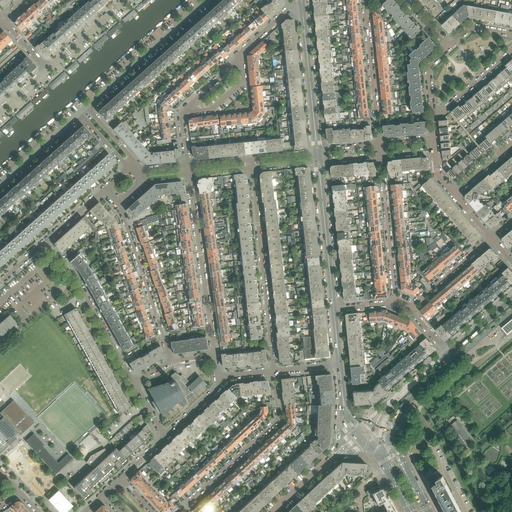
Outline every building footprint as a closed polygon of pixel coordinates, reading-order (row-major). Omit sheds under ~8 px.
[(10,2),(7,0),(0,0),(0,5),(3,9),(6,7),(8,4),(10,2)] [(90,18),(102,7),(96,0),(90,0),(82,8),(90,18)] [(143,0),(135,8),(140,13),(143,10),(143,9),(144,8),(145,9),(149,5),(148,4),(152,0),(143,0)] [(238,3),(235,0),(223,0),(219,4),(227,12),(238,3)] [(284,4),(283,0),(272,0),(271,3),(268,6),(275,13),(283,6),(284,4)] [(401,9),(396,3),(393,0),(388,0),(384,5),(386,7),(385,8),(390,14),(391,13),(394,16),(401,9)] [(440,6),(439,4),(435,0),(432,0),(425,6),(435,17),(443,9),(440,6)] [(48,11),(44,7),(39,1),(35,5),(42,12),(45,9),(48,12),(48,11)] [(327,8),(327,2),(326,2),(314,1),(314,5),(315,5),(315,9),(327,8)] [(42,12),(35,5),(34,4),(29,9),(34,14),(33,15),(36,18),(42,12)] [(216,22),(227,12),(219,4),(208,14),(216,22)] [(275,13),(268,6),(267,4),(266,6),(265,5),(260,9),(264,13),(269,18),(275,13)] [(359,19),(357,5),(348,6),(348,11),(345,11),(345,14),(348,13),(349,20),(359,19)] [(468,13),(466,12),(467,10),(466,10),(467,6),(464,5),(453,15),(461,24),(469,16),(469,15),(468,14),(468,13)] [(495,22),(497,11),(492,10),(492,8),(491,8),(492,6),(490,6),(488,5),(487,9),(483,9),(481,20),(495,22)] [(511,15),(511,14),(506,13),(507,11),(506,11),(506,9),(505,8),(505,6),(501,5),(500,12),(497,11),(495,22),(510,25),(511,15)] [(481,20),(483,9),(467,6),(466,10),(467,10),(466,12),(468,13),(468,14),(469,15),(469,16),(470,18),(481,20)] [(90,18),(82,8),(70,19),(79,28),(90,18)] [(329,23),(327,8),(315,9),(316,13),(315,13),(315,20),(316,20),(317,24),(329,23)] [(36,18),(33,15),(34,14),(29,9),(24,13),(31,22),(36,18)] [(137,13),(134,9),(121,20),(125,24),(133,17),(135,19),(139,15),(136,13),(137,13)] [(410,20),(406,15),(401,9),(394,16),(393,17),(395,19),(394,20),(396,22),(400,26),(400,25),(403,27),(410,20)] [(381,18),(382,18),(378,14),(376,12),(373,14),(375,31),(384,30),(384,27),(386,27),(385,22),(384,22),(384,20),(381,18)] [(31,22),(24,13),(18,18),(24,24),(23,24),(25,27),(31,22)] [(265,22),(259,16),(260,16),(258,15),(257,16),(255,13),(252,16),(254,18),(255,20),(261,26),(265,22)] [(269,18),(264,13),(260,16),(259,16),(265,22),(269,18)] [(205,32),(216,22),(208,14),(197,23),(205,32)] [(461,24),(453,15),(444,23),(440,19),(438,21),(442,25),(450,34),(461,24)] [(25,27),(23,24),(24,24),(18,18),(13,23),(21,31),(25,27)] [(79,28),(70,19),(59,29),(67,38),(79,28)] [(360,33),(359,19),(349,20),(350,34),(360,33)] [(261,26),(255,20),(251,24),(256,29),(261,26)] [(295,36),(293,20),(285,21),(281,25),(282,29),(282,31),(283,38),(295,36)] [(421,31),(416,26),(410,20),(403,27),(405,30),(404,31),(409,36),(410,36),(413,38),(416,35),(421,31)] [(123,25),(120,22),(107,33),(110,37),(113,34),(116,36),(123,29),(121,27),(123,25)] [(201,36),(205,32),(197,23),(186,33),(191,38),(194,42),(200,37),(201,36)] [(329,37),(329,30),(330,30),(329,23),(317,24),(317,28),(316,28),(317,35),(318,35),(318,38),(329,37)] [(256,29),(251,24),(247,27),(252,33),(256,29)] [(252,33),(247,27),(245,25),(242,28),(240,25),(239,27),(241,29),(243,31),(248,37),(252,33)] [(67,38),(59,29),(53,34),(50,37),(48,35),(46,37),(47,39),(56,48),(67,38)] [(386,44),(385,37),(388,36),(388,33),(385,34),(384,30),(375,31),(376,45),(386,44)] [(12,41),(4,31),(0,34),(0,38),(4,42),(5,41),(7,44),(9,43),(12,41)] [(248,37),(243,31),(239,35),(242,38),(244,40),(248,37)] [(194,42),(191,38),(186,33),(175,43),(183,52),(194,42)] [(362,47),(361,40),(360,33),(350,34),(351,39),(348,39),(344,40),(344,42),(346,42),(351,41),(352,48),(362,47)] [(109,38),(105,34),(92,46),(95,50),(96,49),(98,51),(103,47),(101,45),(109,38)] [(240,44),(235,38),(233,36),(231,34),(230,35),(232,38),(230,40),(229,40),(236,48),(240,44)] [(244,40),(242,38),(239,35),(235,38),(240,44),(244,40)] [(296,50),(295,36),(283,38),(284,52),(296,50)] [(331,51),(330,44),(329,37),(318,38),(318,42),(318,49),(319,49),(320,52),(331,51)] [(436,46),(429,38),(423,43),(421,45),(422,46),(419,49),(426,56),(434,49),(433,48),(436,46)] [(56,48),(47,39),(42,44),(41,43),(39,46),(38,45),(36,48),(45,58),(46,58),(52,53),(51,52),(56,48)] [(236,48),(229,40),(225,44),(227,46),(227,45),(232,51),(236,48)] [(267,47),(263,41),(256,47),(261,53),(267,47)] [(183,52),(175,43),(164,53),(172,62),(183,52)] [(390,55),(389,43),(386,44),(376,45),(378,59),(387,58),(387,55),(390,55)] [(227,45),(227,46),(223,49),(228,55),(232,51),(227,45)] [(261,53),(256,47),(249,53),(249,56),(257,55),(259,55),(261,53)] [(363,61),(362,47),(352,48),(353,62),(363,61)] [(80,64),(81,63),(82,65),(87,61),(85,59),(93,52),(90,48),(77,60),(80,64)] [(222,57),(219,53),(216,50),(216,49),(212,53),(218,61),(222,57)] [(228,55),(223,49),(219,53),(222,57),(224,59),(228,55)] [(426,56),(419,49),(416,52),(415,51),(411,55),(413,58),(411,60),(412,65),(409,66),(409,70),(419,69),(419,64),(418,64),(419,62),(426,56)] [(298,64),(296,50),(284,52),(285,57),(283,57),(282,55),(279,56),(279,59),(285,58),(286,66),(298,64)] [(332,65),(332,58),(331,51),(320,52),(320,56),(319,56),(320,63),(321,63),(321,66),(332,65)] [(172,62),(164,53),(153,63),(161,71),(172,62)] [(218,61),(212,53),(211,53),(208,55),(206,53),(205,54),(209,59),(214,65),(218,61)] [(258,70),(257,55),(249,56),(247,56),(248,71),(258,70)] [(35,67),(27,57),(21,62),(21,63),(15,69),(23,77),(26,75),(28,73),(28,74),(30,72),(31,72),(35,68),(35,67)] [(391,64),(390,57),(387,58),(378,59),(379,73),(389,71),(389,72),(391,71),(391,68),(389,68),(388,64),(391,64)] [(214,65),(209,59),(205,62),(210,68),(214,65)] [(80,69),(78,66),(79,65),(75,61),(65,70),(69,74),(70,74),(73,71),(75,73),(80,69)] [(210,68),(205,62),(202,65),(198,61),(197,61),(199,63),(199,64),(201,66),(206,72),(210,68)] [(364,75),(363,61),(353,62),(355,76),(364,75)] [(161,71),(153,63),(142,73),(150,81),(161,71)] [(299,78),(298,64),(286,66),(283,66),(284,72),(287,72),(287,79),(299,78)] [(333,72),(333,67),(337,67),(337,65),(332,65),(321,66),(321,69),(321,77),(322,77),(322,80),(334,78),(334,79),(336,78),(335,72),(333,72)] [(201,66),(197,70),(202,75),(206,72),(201,66)] [(511,73),(507,68),(505,69),(505,70),(503,71),(511,80),(511,79),(511,73)] [(23,77),(15,69),(4,79),(11,88),(23,77)] [(420,83),(419,72),(419,69),(409,70),(409,73),(408,73),(409,80),(410,80),(411,84),(420,83)] [(202,75),(197,70),(193,73),(198,79),(202,75)] [(259,77),(258,70),(248,71),(250,86),(254,85),(260,85),(259,79),(261,79),(261,78),(264,78),(264,75),(261,75),(261,77),(259,77)] [(390,86),(390,78),(389,72),(389,71),(379,73),(381,87),(390,86)] [(511,80),(503,71),(501,73),(501,72),(499,74),(507,83),(511,80)] [(68,77),(64,72),(48,86),(53,91),(68,77)] [(198,79),(193,73),(192,72),(187,75),(194,83),(198,79)] [(150,81),(142,73),(131,83),(139,91),(150,81)] [(507,83),(499,74),(497,76),(495,78),(503,87),(507,83)] [(194,83),(187,75),(183,79),(185,81),(190,86),(194,83)] [(366,89),(364,75),(355,76),(356,90),(366,89)] [(301,92),(299,78),(287,79),(288,84),(286,84),(286,86),(288,86),(288,90),(286,90),(287,93),(289,93),(301,92)] [(335,86),(334,79),(334,78),(322,80),(323,83),(322,83),(323,91),(324,90),(324,94),(335,93),(335,90),(337,89),(337,86),(335,86)] [(503,87),(495,78),(494,79),(493,79),(491,81),(499,90),(503,87)] [(0,98),(11,88),(4,79),(0,82),(0,98)] [(185,81),(181,84),(186,90),(190,86),(185,81)] [(499,90),(491,81),(489,83),(488,85),(495,93),(499,90)] [(139,91),(131,83),(120,92),(128,101),(139,91)] [(186,90),(181,84),(180,84),(179,83),(175,86),(181,94),(186,90)] [(422,97),(421,86),(420,83),(411,84),(411,87),(410,87),(411,95),(412,95),(412,98),(422,97)] [(495,93),(488,85),(486,86),(483,87),(491,97),(495,93)] [(181,94),(175,86),(171,90),(177,98),(181,94)] [(392,100),(390,86),(381,87),(382,101),(392,100)] [(491,97),(483,87),(481,89),(482,90),(480,91),(488,100),(491,97)] [(49,93),(45,89),(31,100),(35,105),(44,97),(45,99),(48,96),(47,94),(49,93)] [(367,103),(366,89),(356,90),(358,104),(367,103)] [(177,98),(171,90),(167,94),(173,101),(177,98)] [(488,100),(480,91),(478,93),(478,92),(476,94),(484,103),(488,100)] [(128,101),(120,92),(109,102),(117,111),(128,101)] [(302,105),(301,92),(289,93),(289,100),(290,107),(302,105)] [(340,105),(340,99),(338,99),(337,92),(335,93),(324,94),(324,97),(323,97),(324,104),(325,104),(325,108),(338,106),(338,105),(340,105)] [(169,105),(163,97),(160,94),(160,95),(158,93),(156,95),(157,97),(159,96),(161,98),(158,100),(156,104),(167,108),(168,106),(169,105)] [(173,101),(167,94),(163,97),(169,105),(173,101)] [(484,103),(476,94),(474,96),(472,98),(480,107),(484,103)] [(424,112),(422,101),(422,97),(412,98),(412,101),(411,102),(412,110),(413,110),(414,113),(418,112),(424,112)] [(480,107),(472,98),(470,99),(468,101),(476,110),(480,107)] [(393,109),(392,100),(382,101),(384,115),(390,114),(396,113),(395,109),(393,109)] [(476,110),(468,101),(466,103),(464,105),(472,113),(476,110)] [(34,105),(30,102),(15,116),(18,119),(19,118),(22,121),(34,110),(32,107),(34,105)] [(117,111),(109,102),(99,111),(99,114),(106,120),(111,116),(117,111)] [(369,117),(367,103),(358,104),(359,113),(356,114),(357,118),(369,117)] [(166,111),(167,108),(156,104),(155,108),(155,112),(153,112),(153,114),(167,112),(166,111)] [(304,119),(302,105),(290,107),(291,114),(292,121),(304,119)] [(472,113),(464,105),(463,106),(462,106),(460,107),(459,106),(466,115),(468,117),(472,113)] [(339,113),(338,106),(325,108),(326,111),(325,111),(326,118),(327,121),(329,121),(338,120),(337,113),(339,113)] [(466,115),(459,106),(457,108),(457,107),(455,109),(463,118),(466,115)] [(264,113),(264,107),(253,109),(253,111),(261,117),(265,120),(269,114),(267,113),(264,113)] [(463,118),(455,109),(453,111),(451,113),(459,122),(463,118)] [(251,112),(253,123),(257,123),(261,117),(253,111),(251,112)] [(511,120),(506,114),(503,118),(510,126),(511,124),(511,120)] [(218,124),(218,119),(217,115),(203,117),(204,126),(212,125),(218,124)] [(448,126),(448,120),(446,120),(446,116),(441,121),(439,121),(439,124),(440,125),(439,125),(439,126),(447,126),(448,126)] [(17,121),(14,117),(0,128),(6,136),(13,129),(11,126),(17,121)] [(204,126),(203,117),(188,119),(189,128),(197,127),(204,126)] [(510,126),(503,118),(499,121),(507,130),(509,128),(508,128),(510,126)] [(305,133),(304,126),(304,119),(292,121),(292,126),(288,126),(288,128),(291,128),(292,128),(293,135),(305,133)] [(340,143),(338,130),(333,130),(333,129),(332,129),(332,128),(330,128),(329,121),(327,121),(326,121),(328,139),(328,140),(328,143),(329,143),(336,143),(336,144),(340,143)] [(507,130),(499,121),(495,124),(503,133),(504,132),(505,132),(507,130)] [(131,133),(126,128),(122,122),(118,125),(114,129),(123,140),(131,133)] [(427,131),(426,122),(419,122),(415,123),(415,124),(412,125),(413,135),(424,134),(424,133),(427,131)] [(351,142),(350,131),(350,129),(347,129),(347,127),(346,127),(346,124),(344,124),(344,128),(341,128),(342,130),(338,130),(340,143),(343,143),(343,142),(347,141),(348,141),(348,142),(351,142)] [(413,135),(412,125),(409,125),(408,124),(401,124),(401,126),(398,126),(399,136),(413,135)] [(503,133),(495,124),(491,128),(499,137),(501,135),(503,133)] [(399,136),(398,126),(394,126),(394,125),(391,125),(383,126),(384,136),(388,137),(399,136)] [(91,134),(85,127),(82,126),(78,130),(85,139),(86,138),(88,140),(92,136),(90,134),(91,134)] [(449,133),(448,127),(447,128),(447,126),(439,126),(440,131),(440,133),(440,134),(448,133),(449,133)] [(366,140),(365,129),(356,130),(355,127),(353,127),(353,130),(350,131),(351,142),(355,142),(355,141),(362,140),(362,141),(366,140)] [(499,137),(491,128),(487,131),(495,140),(497,138),(497,139),(499,137)] [(85,139),(78,130),(67,140),(74,149),(85,139)] [(495,140),(487,131),(483,134),(485,136),(492,145),(493,145),(491,143),(493,142),(493,141),(495,140)] [(132,150),(141,143),(131,133),(123,140),(132,150)] [(306,144),(305,133),(293,135),(294,141),(283,142),(283,139),(281,139),(282,150),(302,148),(305,148),(306,146),(306,144)] [(450,140),(449,135),(448,135),(448,133),(440,134),(440,139),(441,139),(441,140),(441,141),(449,141),(450,140)] [(492,145),(485,136),(481,139),(489,149),(491,147),(491,146),(492,145)] [(282,150),(281,139),(264,140),(266,152),(282,150)] [(489,149),(481,139),(477,143),(485,152),(486,151),(485,151),(487,150),(489,149)] [(74,149),(67,140),(56,150),(63,159),(74,149)] [(266,152),(264,140),(250,142),(251,153),(266,152)] [(451,148),(450,142),(449,143),(449,141),(441,141),(441,146),(442,146),(442,148),(441,148),(441,149),(449,148),(451,148)] [(251,153),(250,142),(236,143),(237,155),(251,153)] [(143,160),(150,154),(141,143),(132,150),(142,161),(143,160)] [(237,155),(236,143),(221,145),(223,156),(237,155)] [(483,153),(475,144),(471,148),(479,157),(481,155),(482,154),(483,154),(483,153)] [(223,156),(221,145),(214,146),(207,146),(208,158),(223,156)] [(208,158),(207,146),(196,148),(196,147),(192,147),(193,154),(194,157),(196,159),(198,159),(199,159),(208,158)] [(175,159),(174,148),(171,148),(171,151),(160,152),(161,163),(175,161),(175,159)] [(451,155),(451,150),(449,150),(449,148),(441,149),(442,154),(443,154),(443,155),(442,155),(443,161),(447,160),(446,156),(448,156),(448,160),(452,157),(451,155)] [(479,157),(471,148),(467,151),(470,154),(475,160),(476,160),(476,159),(477,158),(477,159),(479,157)] [(63,159),(56,150),(45,160),(52,168),(57,164),(59,166),(65,161),(63,159)] [(161,163),(160,152),(153,153),(153,155),(151,156),(151,154),(150,154),(143,160),(147,164),(150,164),(161,163)] [(116,163),(109,154),(103,159),(98,164),(105,173),(108,171),(108,170),(112,167),(116,163)] [(475,160),(470,154),(469,155),(468,155),(464,158),(464,159),(470,165),(470,164),(471,163),(472,164),(475,160)] [(430,170),(429,161),(428,161),(428,159),(426,158),(423,158),(415,159),(416,170),(422,169),(423,171),(430,170)] [(416,170),(415,159),(401,160),(402,171),(409,170),(409,173),(410,174),(412,174),(411,170),(416,170)] [(470,165),(464,159),(463,160),(462,160),(458,163),(459,164),(464,170),(465,169),(464,169),(466,168),(470,165)] [(52,168),(45,160),(34,170),(41,178),(52,168)] [(402,171),(401,160),(393,161),(393,162),(390,162),(389,163),(389,165),(388,165),(389,174),(396,173),(396,172),(402,171)] [(511,172),(511,163),(509,160),(508,160),(507,161),(507,162),(498,169),(506,178),(511,172)] [(370,174),(369,163),(369,162),(365,163),(365,164),(357,164),(354,164),(355,175),(362,174),(363,176),(361,177),(361,180),(366,180),(365,177),(370,176),(369,174),(370,174)] [(377,183),(375,166),(374,167),(374,163),(369,163),(370,174),(370,176),(370,181),(369,181),(369,183),(370,183),(371,183),(371,185),(376,185),(376,183),(377,183)] [(105,173),(98,164),(87,174),(94,183),(97,180),(98,179),(103,175),(105,173)] [(355,175),(354,164),(350,164),(350,165),(343,166),(343,165),(340,166),(341,175),(341,176),(341,179),(344,179),(343,177),(355,176),(355,175)] [(464,170),(459,164),(457,165),(457,164),(452,168),(453,169),(458,175),(459,174),(460,173),(464,170)] [(341,175),(340,166),(333,166),(331,168),(332,177),(335,177),(337,177),(337,176),(341,175)] [(458,175),(453,169),(452,170),(451,169),(448,172),(445,168),(444,169),(447,173),(453,180),(453,179),(454,178),(455,178),(458,175)] [(495,188),(505,178),(506,178),(498,169),(498,170),(497,170),(496,171),(496,172),(490,177),(489,175),(486,178),(495,188)] [(41,178),(34,170),(23,180),(30,188),(41,178)] [(271,186),(270,175),(271,175),(271,172),(264,172),(263,173),(262,173),(261,174),(260,175),(260,177),(260,178),(261,187),(271,186)] [(94,183),(87,174),(76,184),(83,192),(86,190),(90,186),(92,184),(92,185),(94,183)] [(311,188),(309,174),(297,175),(299,189),(311,188)] [(246,180),(246,178),(246,177),(245,176),(244,175),(242,175),(241,175),(234,175),(235,179),(236,179),(236,183),(247,181),(246,180)] [(211,192),(210,189),(212,189),(211,185),(213,185),(212,178),(201,179),(199,180),(198,181),(198,184),(198,187),(199,193),(199,194),(211,192)] [(440,189),(436,184),(431,178),(423,186),(427,190),(424,192),(422,194),(423,195),(426,193),(428,191),(432,196),(440,189)] [(495,188),(486,178),(472,190),(474,193),(480,195),(481,193),(483,192),(483,193),(487,190),(487,191),(489,189),(490,190),(494,187),(494,188),(495,188)] [(30,188),(23,180),(12,189),(19,198),(30,188)] [(247,189),(247,181),(236,183),(237,190),(247,189)] [(185,193),(184,186),(182,186),(182,182),(167,183),(169,194),(176,193),(176,195),(180,194),(185,193)] [(169,194),(167,183),(155,185),(149,190),(157,198),(159,200),(161,198),(161,195),(169,194)] [(83,192),(76,184),(65,194),(72,202),(75,200),(81,194),(83,192)] [(356,189),(356,185),(356,184),(346,185),(336,186),(333,186),(333,191),(334,191),(334,195),(334,198),(346,197),(345,191),(345,190),(356,189)] [(404,190),(404,184),(401,184),(391,185),(393,199),(403,198),(402,193),(407,193),(406,189),(404,190)] [(274,191),(274,190),(271,190),(271,186),(261,187),(262,202),(264,202),(277,201),(276,193),(277,193),(277,191),(274,191)] [(377,196),(376,189),(376,186),(365,187),(365,194),(364,194),(364,196),(366,196),(366,200),(377,199),(377,196)] [(312,202),(311,188),(299,189),(300,199),(297,200),(298,203),(300,203),(312,202)] [(19,198),(12,189),(1,199),(8,208),(19,198)] [(248,196),(247,189),(237,190),(238,197),(248,196)] [(450,200),(445,194),(440,189),(432,196),(441,207),(450,200)] [(157,198),(149,190),(138,200),(145,208),(157,198)] [(479,200),(480,195),(474,193),(472,190),(468,193),(466,195),(466,198),(468,201),(469,203),(473,200),(479,200)] [(211,199),(211,195),(215,195),(215,191),(211,192),(199,194),(199,195),(200,201),(210,199),(211,199)] [(72,202),(65,194),(54,204),(61,212),(64,210),(66,208),(70,204),(72,202)] [(249,203),(248,196),(238,197),(238,204),(247,203),(249,203)] [(347,211),(346,197),(334,198),(334,202),(335,202),(336,209),(335,209),(336,212),(347,211)] [(511,198),(511,197),(503,203),(506,207),(510,211),(511,210),(511,209),(511,198)] [(403,203),(403,198),(393,199),(394,213),(408,212),(407,205),(408,205),(408,203),(403,203)] [(211,213),(211,207),(210,199),(200,201),(202,215),(211,213)] [(378,209),(377,202),(378,202),(377,199),(366,200),(368,213),(379,212),(378,209)] [(145,208),(138,200),(126,211),(129,214),(133,219),(136,216),(136,217),(140,214),(140,215),(143,211),(142,210),(145,208)] [(277,200),(277,201),(264,202),(265,216),(276,215),(275,209),(277,209),(277,210),(280,210),(280,208),(278,208),(277,200)] [(458,210),(454,205),(450,200),(441,207),(450,217),(458,210)] [(490,210),(493,208),(488,203),(487,203),(485,205),(484,206),(482,203),(481,203),(480,202),(479,200),(473,200),(469,203),(482,217),(490,210)] [(314,216),(312,202),(300,203),(302,217),(314,216)] [(99,220),(108,212),(106,210),(105,210),(99,203),(90,211),(94,216),(95,215),(99,220)] [(249,217),(247,203),(238,204),(236,204),(238,218),(249,217)] [(61,212),(54,204),(43,213),(50,222),(53,220),(54,218),(59,214),(61,212)] [(188,216),(187,204),(180,204),(177,205),(177,209),(173,209),(173,211),(174,211),(175,218),(188,216)] [(467,220),(463,215),(458,210),(450,217),(459,227),(467,220)] [(500,221),(495,216),(490,210),(482,217),(488,224),(490,226),(493,227),(495,225),(500,221)] [(349,215),(349,211),(347,211),(336,212),(336,216),(337,216),(337,222),(337,223),(337,226),(349,225),(348,218),(353,217),(353,215),(349,215)] [(117,225),(116,222),(112,217),(110,215),(108,212),(99,220),(105,227),(106,226),(107,228),(117,225)] [(379,222),(379,216),(379,212),(368,213),(369,227),(380,225),(380,222),(379,222)] [(415,220),(414,218),(409,219),(408,212),(394,213),(395,227),(410,226),(409,221),(415,220)] [(50,222),(43,213),(32,223),(39,232),(42,230),(42,229),(44,228),(48,224),(50,222)] [(213,224),(211,213),(202,215),(204,228),(213,227),(224,226),(224,223),(213,224)] [(277,230),(276,215),(265,216),(267,231),(277,230)] [(190,228),(188,216),(175,218),(176,225),(179,225),(180,229),(189,228),(190,228)] [(315,229),(314,216),(302,217),(303,231),(315,229)] [(98,232),(89,221),(85,217),(83,219),(90,227),(95,233),(96,232),(98,232)] [(250,231),(249,217),(238,218),(240,232),(250,231)] [(430,223),(428,220),(427,218),(426,217),(425,217),(426,222),(412,223),(412,225),(427,224),(430,223)] [(90,227),(83,219),(83,218),(80,221),(74,227),(73,226),(71,229),(79,238),(90,227)] [(476,231),(472,225),(467,220),(459,227),(468,238),(476,231)] [(39,232),(32,223),(21,233),(28,242),(31,239),(35,236),(37,234),(39,232)] [(119,231),(117,225),(107,228),(108,231),(109,231),(110,230),(111,233),(119,231)] [(147,231),(146,225),(145,226),(143,226),(142,226),(136,228),(138,234),(147,231)] [(350,239),(349,225),(337,226),(337,230),(338,230),(338,233),(339,236),(338,236),(338,240),(350,239)] [(381,235),(380,229),(380,225),(369,227),(370,240),(381,239),(381,235)] [(408,230),(410,230),(410,226),(395,227),(397,241),(411,240),(410,233),(414,233),(414,231),(408,231),(408,230)] [(215,241),(214,235),(214,228),(213,227),(204,228),(206,244),(215,242),(231,240),(230,233),(228,233),(228,234),(225,235),(225,239),(217,240),(217,241),(215,241)] [(191,240),(189,228),(180,229),(179,230),(181,241),(191,240)] [(79,238),(71,229),(68,231),(62,237),(59,239),(67,248),(79,238)] [(317,243),(316,236),(315,229),(303,231),(304,238),(297,238),(297,240),(304,239),(305,244),(317,243)] [(279,244),(277,230),(267,231),(268,245),(279,244)] [(149,236),(147,231),(138,234),(139,239),(147,237),(149,236)] [(252,246),(250,231),(240,232),(241,247),(252,246)] [(480,238),(480,236),(478,233),(476,231),(468,238),(470,240),(469,241),(472,245),(478,240),(477,240),(480,238)] [(28,242),(21,233),(10,243),(17,251),(20,249),(22,247),(26,243),(26,244),(28,242)] [(511,244),(511,242),(511,239),(507,234),(502,239),(502,241),(509,249),(511,245),(511,244)] [(63,251),(67,248),(59,239),(57,241),(57,242),(54,244),(56,246),(55,247),(66,259),(67,259),(68,258),(67,257),(68,256),(63,251)] [(352,253),(350,239),(338,240),(339,244),(340,244),(340,250),(339,250),(340,254),(352,253)] [(382,249),(381,242),(382,242),(381,239),(370,240),(372,253),(383,252),(382,248),(382,249)] [(192,252),(191,244),(191,240),(181,241),(182,254),(192,252)] [(409,254),(408,243),(410,243),(411,242),(411,240),(397,241),(398,255),(409,254)] [(124,246),(122,241),(115,243),(110,245),(110,247),(113,246),(114,250),(124,246)] [(221,256),(220,249),(224,248),(223,245),(221,245),(221,244),(216,245),(215,242),(206,244),(208,258),(221,256)] [(17,251),(10,243),(0,251),(0,253),(6,261),(9,259),(13,255),(15,253),(15,254),(17,251)] [(318,257),(317,243),(305,244),(306,258),(318,257)] [(280,258),(279,244),(268,245),(270,259),(280,258)] [(459,255),(462,252),(461,251),(459,249),(458,248),(457,246),(455,245),(455,244),(444,253),(451,262),(454,259),(453,259),(456,257),(459,254),(459,255)] [(125,252),(124,246),(114,250),(111,250),(112,252),(114,251),(116,255),(125,252)] [(153,253),(152,250),(154,249),(154,248),(157,247),(156,246),(154,246),(144,250),(146,255),(153,253)] [(253,260),(252,246),(241,247),(243,261),(253,260)] [(78,255),(79,254),(85,249),(83,247),(73,256),(68,259),(70,261),(78,255)] [(499,257),(492,249),(490,249),(484,254),(491,262),(493,260),(493,261),(495,260),(499,257)] [(127,257),(125,252),(116,255),(112,256),(112,258),(116,257),(117,260),(127,257)] [(193,258),(192,252),(182,254),(184,266),(194,265),(193,258)] [(383,262),(383,255),(383,252),(372,253),(373,266),(384,265),(384,262),(383,262)] [(353,267),(352,253),(340,254),(340,258),(341,258),(342,264),(341,264),(341,268),(353,267)] [(451,262),(444,253),(433,263),(440,271),(443,269),(443,268),(445,266),(448,264),(451,262)] [(410,268),(409,254),(398,255),(400,269),(410,268)] [(491,262),(484,254),(472,264),(479,272),(484,268),(483,268),(483,267),(484,265),(485,266),(486,266),(491,262)] [(87,268),(85,265),(86,264),(83,261),(84,260),(83,259),(82,259),(78,255),(70,261),(78,271),(80,273),(87,268)] [(219,270),(218,263),(218,259),(222,259),(221,256),(208,258),(209,264),(209,266),(210,272),(219,270)] [(127,257),(117,260),(115,261),(115,263),(118,262),(119,266),(129,262),(127,257)] [(320,271),(318,257),(306,258),(308,272),(320,271)] [(282,272),(281,265),(283,265),(286,264),(286,263),(283,263),(283,262),(281,262),(280,258),(270,259),(271,273),(282,272)] [(255,274),(253,260),(243,261),(244,275),(255,274)] [(131,268),(129,262),(119,266),(117,266),(117,268),(120,267),(121,271),(131,268)] [(161,268),(160,263),(149,266),(151,271),(161,268)] [(440,271),(433,263),(422,272),(423,272),(423,273),(424,274),(425,275),(426,276),(426,277),(427,278),(428,278),(429,279),(429,280),(432,278),(437,273),(438,273),(440,271)] [(479,272),(472,264),(461,273),(468,281),(478,272),(479,272)] [(196,277),(195,268),(194,265),(184,266),(186,278),(196,277)] [(385,275),(384,268),(385,268),(384,265),(373,266),(375,279),(386,278),(385,275)] [(355,281),(353,267),(341,268),(342,271),(343,278),(342,278),(343,282),(355,281)] [(94,274),(93,273),(92,273),(90,270),(89,271),(87,268),(80,273),(81,276),(82,276),(86,283),(87,286),(96,281),(93,275),(94,274)] [(160,274),(159,271),(161,271),(160,269),(161,268),(151,271),(150,272),(152,277),(160,274)] [(411,282),(410,268),(400,269),(401,283),(411,282)] [(511,283),(511,272),(509,268),(503,273),(503,274),(498,279),(505,288),(506,287),(507,288),(508,287),(508,285),(511,283),(511,284),(511,283)] [(221,284),(220,277),(219,270),(210,272),(210,275),(212,286),(221,284)] [(321,285),(320,271),(308,272),(309,287),(321,285)] [(283,286),(282,272),(271,273),(273,287),(283,286)] [(457,290),(468,281),(461,273),(451,282),(457,290)] [(162,280),(161,277),(162,276),(162,274),(160,274),(152,277),(154,282),(161,280),(162,280)] [(256,288),(255,274),(244,275),(246,289),(256,288)] [(198,289),(196,277),(186,278),(182,279),(183,284),(184,284),(185,291),(188,291),(198,289)] [(137,283),(135,278),(127,280),(129,286),(137,283)] [(386,288),(385,282),(386,282),(386,278),(375,279),(376,293),(386,292),(387,292),(387,288),(386,288)] [(505,288),(498,279),(485,289),(493,298),(494,298),(496,297),(496,296),(498,294),(503,290),(504,290),(505,289),(505,288)] [(163,285),(161,280),(154,282),(156,288),(157,288),(163,285)] [(101,287),(100,286),(99,286),(96,281),(87,286),(89,288),(92,293),(93,296),(94,299),(103,294),(100,288),(101,287)] [(356,295),(355,281),(343,282),(343,285),(344,285),(345,292),(344,292),(344,296),(345,296),(356,295)] [(415,286),(414,285),(411,282),(401,283),(402,290),(408,292),(410,288),(411,288),(415,286)] [(457,290),(451,282),(440,291),(446,299),(457,290)] [(137,283),(129,286),(127,287),(128,289),(127,289),(128,292),(138,289),(139,289),(137,283)] [(165,290),(164,286),(166,285),(166,284),(163,285),(157,288),(158,293),(165,290)] [(226,292),(234,291),(234,289),(234,288),(227,289),(225,290),(224,287),(222,287),(221,284),(212,286),(214,299),(223,298),(227,298),(226,292)] [(414,295),(420,290),(418,288),(419,287),(416,284),(414,285),(415,286),(411,288),(410,288),(408,292),(414,295)] [(322,299),(322,292),(321,285),(309,287),(311,300),(322,299)] [(287,291),(286,288),(283,289),(283,286),(273,287),(273,294),(284,293),(289,292),(289,291),(287,291)] [(258,302),(256,288),(246,289),(247,303),(258,302)] [(167,296),(166,292),(168,292),(168,291),(170,290),(169,289),(165,290),(158,293),(160,298),(167,296)] [(199,301),(198,293),(198,289),(188,291),(188,295),(184,296),(185,301),(187,300),(188,303),(190,303),(199,301)] [(493,298),(485,289),(473,300),(481,309),(482,309),(484,308),(483,307),(490,301),(491,301),(493,300),(493,298)] [(446,299),(440,291),(429,300),(436,308),(446,299)] [(286,307),(284,293),(273,294),(274,297),(275,302),(275,305),(274,305),(275,308),(286,307)] [(368,299),(367,293),(364,293),(364,296),(359,297),(359,296),(357,296),(357,295),(356,295),(345,296),(345,300),(346,301),(349,301),(368,299)] [(108,300),(107,299),(107,298),(106,299),(103,294),(94,299),(96,301),(98,304),(100,309),(102,312),(111,307),(107,301),(108,300)] [(141,299),(139,294),(131,297),(133,302),(141,299)] [(224,305),(223,298),(214,299),(216,315),(225,313),(225,312),(225,308),(232,307),(232,304),(224,305)] [(143,305),(141,299),(133,302),(135,307),(143,305)] [(324,313),(322,299),(311,300),(312,314),(324,313)] [(436,308),(429,300),(427,303),(428,304),(421,310),(421,312),(426,319),(437,309),(436,308)] [(481,309),(473,300),(460,310),(468,319),(469,319),(470,320),(471,318),(471,317),(478,311),(479,311),(481,310),(480,309),(481,309)] [(202,313),(200,301),(199,301),(190,303),(191,306),(187,307),(187,308),(188,310),(189,310),(189,311),(191,310),(192,315),(202,313)] [(258,310),(258,306),(258,302),(247,303),(246,304),(247,311),(258,310)] [(145,310),(143,305),(135,307),(137,313),(145,310)] [(115,314),(114,312),(111,307),(102,312),(103,315),(103,314),(108,322),(107,322),(109,325),(118,320),(115,314)] [(288,321),(287,314),(289,314),(289,312),(287,312),(286,307),(275,308),(275,312),(276,312),(276,319),(276,322),(288,321)] [(84,322),(76,308),(64,315),(68,322),(72,329),(84,322)] [(146,315),(145,310),(137,313),(135,313),(137,318),(146,315)] [(260,320),(259,313),(258,313),(258,310),(247,311),(249,325),(260,324),(259,320),(260,320)] [(394,326),(398,317),(387,312),(387,310),(383,311),(384,321),(384,322),(388,323),(387,324),(394,326)] [(468,319),(460,310),(448,321),(456,330),(457,330),(459,329),(459,328),(466,322),(467,322),(468,321),(468,320),(468,319)] [(384,321),(383,311),(369,312),(370,320),(370,322),(371,325),(374,325),(374,322),(384,321)] [(174,318),(172,312),(165,314),(164,315),(166,320),(174,318)] [(204,326),(202,313),(192,315),(190,315),(191,320),(189,320),(189,323),(193,322),(194,327),(195,327),(196,327),(198,327),(204,326)] [(227,327),(226,320),(226,317),(229,316),(229,313),(225,313),(216,315),(218,329),(227,327)] [(325,327),(324,317),(324,313),(312,314),(313,328),(325,327)] [(361,328),(360,321),(359,316),(360,316),(360,313),(347,314),(346,315),(348,330),(361,328)] [(11,328),(13,326),(14,326),(14,325),(16,323),(16,324),(17,324),(16,323),(17,323),(17,322),(10,315),(2,321),(0,318),(0,332),(3,335),(4,335),(6,332),(6,333),(6,332),(8,330),(9,331),(9,330),(11,328),(12,328),(11,328)] [(148,320),(146,315),(137,318),(134,319),(135,321),(137,320),(139,324),(148,320)] [(179,322),(179,321),(177,321),(176,317),(174,318),(166,320),(168,325),(178,323),(179,322)] [(405,329),(412,322),(410,319),(409,321),(398,317),(394,326),(400,329),(401,328),(404,329),(405,329)] [(511,318),(501,328),(507,335),(511,330),(511,318)] [(122,326),(122,325),(121,325),(118,320),(109,325),(110,328),(111,327),(115,335),(116,338),(125,333),(122,327),(122,326)] [(149,320),(148,320),(139,324),(137,324),(137,326),(142,324),(143,328),(151,325),(149,320)] [(289,335),(288,321),(276,322),(277,326),(278,333),(276,333),(277,337),(287,336),(289,335)] [(456,330),(448,321),(443,326),(442,325),(436,330),(445,341),(451,335),(453,332),(455,333),(456,331),(456,330)] [(91,337),(84,322),(72,329),(80,343),(91,337)] [(420,334),(422,333),(412,322),(405,329),(410,334),(406,338),(409,341),(408,343),(409,344),(410,343),(411,342),(412,341),(413,340),(415,339),(416,338),(418,337),(419,335),(420,334)] [(179,328),(178,323),(168,325),(170,331),(176,329),(177,329),(178,328),(179,328)] [(261,334),(261,327),(260,327),(260,324),(249,325),(250,340),(256,339),(262,338),(261,338),(261,337),(261,334)] [(152,331),(151,325),(143,328),(145,333),(152,331)] [(230,342),(228,334),(227,327),(218,329),(219,335),(219,337),(220,343),(228,342),(230,342)] [(327,341),(325,327),(313,328),(313,329),(314,336),(314,343),(327,341)] [(362,344),(361,336),(361,328),(348,330),(349,345),(362,344)] [(154,336),(152,331),(145,333),(146,339),(147,339),(148,338),(154,336)] [(130,339),(129,339),(129,338),(128,338),(125,333),(116,338),(118,341),(118,340),(119,343),(121,345),(124,351),(129,348),(131,347),(132,346),(129,340),(130,339)] [(288,344),(287,336),(277,337),(277,342),(277,345),(288,344)] [(315,350),(314,343),(314,336),(302,337),(305,359),(315,358),(314,350),(315,350)] [(99,351),(91,337),(80,343),(87,357),(99,351)] [(207,348),(206,337),(197,339),(197,338),(196,338),(196,339),(188,340),(190,351),(207,349),(207,348)] [(435,349),(426,338),(421,343),(422,343),(415,349),(423,358),(424,358),(425,358),(426,357),(426,356),(429,354),(435,349)] [(190,351),(188,340),(180,341),(180,340),(179,341),(171,342),(172,349),(173,348),(173,353),(174,353),(190,351)] [(328,355),(327,341),(314,343),(315,350),(314,350),(315,358),(323,357),(327,356),(328,355)] [(228,345),(228,342),(220,343),(221,351),(223,350),(223,346),(228,345)] [(289,357),(288,344),(277,345),(277,349),(278,349),(279,361),(280,361),(291,360),(290,357),(289,357)] [(366,358),(366,353),(368,353),(368,350),(363,351),(362,344),(349,345),(351,360),(364,358),(366,358)] [(165,356),(162,352),(163,352),(160,346),(152,351),(151,349),(151,350),(151,351),(148,352),(149,353),(145,355),(144,354),(144,355),(149,365),(164,357),(165,356)] [(423,359),(423,358),(415,349),(403,359),(411,369),(411,368),(412,369),(414,368),(414,366),(421,360),(422,361),(423,359)] [(266,361),(264,350),(261,350),(261,351),(250,353),(252,364),(255,364),(255,363),(265,362),(266,362),(265,361),(266,361)] [(107,365),(99,351),(87,357),(92,365),(90,366),(91,368),(93,367),(95,372),(107,365)] [(252,364),(250,353),(236,354),(237,366),(241,366),(241,365),(248,364),(248,365),(252,364)] [(237,366),(236,354),(225,355),(225,354),(221,355),(223,366),(223,367),(234,366),(237,366)] [(149,365),(144,355),(143,355),(144,356),(140,358),(139,357),(136,359),(136,358),(135,358),(136,360),(129,363),(135,373),(149,365)] [(365,373),(365,366),(364,358),(351,360),(353,375),(364,374),(364,373),(365,373)] [(411,370),(411,369),(403,359),(391,370),(399,379),(400,379),(402,378),(401,377),(405,374),(408,371),(409,372),(411,370)] [(115,379),(107,365),(95,372),(98,377),(96,378),(98,382),(100,381),(103,386),(115,379)] [(389,387),(396,382),(397,382),(399,381),(398,379),(399,379),(391,370),(379,380),(380,382),(385,388),(387,391),(389,389),(389,387)] [(194,395),(201,389),(202,388),(203,387),(206,384),(205,384),(204,382),(201,379),(199,377),(197,378),(195,380),(191,384),(189,382),(187,380),(186,380),(182,377),(175,373),(171,376),(173,381),(172,381),(171,382),(171,381),(170,382),(170,384),(167,385),(154,388),(151,389),(149,390),(150,393),(155,401),(152,402),(152,403),(153,405),(155,405),(157,408),(156,409),(156,410),(157,412),(160,410),(161,412),(162,415),(163,415),(165,413),(173,405),(176,403),(178,404),(183,408),(188,403),(187,401),(189,399),(190,398),(192,396),(194,394),(194,395)] [(365,382),(364,374),(353,375),(353,384),(354,384),(358,383),(359,383),(360,383),(362,383),(363,383),(364,382),(365,382)] [(332,390),(330,376),(329,375),(325,375),(315,376),(315,379),(317,379),(317,384),(319,384),(319,388),(319,391),(332,390)] [(294,395),(293,387),(293,378),(282,379),(282,380),(281,380),(282,380),(281,380),(283,393),(282,393),(282,396),(294,395)] [(123,394),(115,379),(103,386),(106,391),(104,392),(105,394),(107,393),(111,400),(123,394)] [(269,394),(268,383),(266,381),(260,382),(261,395),(269,394)] [(254,395),(253,382),(250,383),(250,384),(242,384),(239,384),(240,396),(242,396),(252,395),(254,395)] [(261,395),(260,382),(253,382),(254,395),(257,394),(257,395),(261,395)] [(377,402),(388,392),(387,391),(385,388),(380,382),(377,385),(378,386),(375,388),(375,389),(373,391),(369,391),(371,403),(371,402),(372,402),(372,403),(375,403),(375,402),(377,402)] [(240,396),(239,384),(235,384),(235,385),(233,385),(226,391),(223,393),(231,402),(233,400),(234,401),(237,397),(238,396),(240,396)] [(333,405),(332,390),(319,391),(321,406),(331,405),(333,405)] [(371,403),(369,391),(354,393),(356,405),(371,403)] [(231,402),(223,393),(220,396),(221,396),(216,401),(215,400),(213,403),(221,412),(223,409),(223,410),(230,404),(230,403),(231,402)] [(131,408),(128,403),(123,394),(111,400),(119,414),(131,408)] [(295,403),(294,395),(282,396),(283,399),(284,404),(285,404),(295,403)] [(0,453),(8,446),(9,445),(10,445),(16,439),(14,436),(16,434),(17,433),(20,436),(34,422),(13,400),(0,412),(0,453)] [(221,412),(213,403),(210,405),(211,406),(208,408),(216,417),(219,414),(219,413),(221,412)] [(330,421),(330,407),(331,405),(321,406),(318,406),(317,421),(330,421)] [(267,412),(267,406),(263,407),(259,407),(260,409),(259,411),(267,415),(268,412),(267,412)] [(216,417),(208,408),(207,408),(205,410),(205,411),(200,416),(199,415),(196,418),(205,427),(216,417)] [(266,418),(267,415),(259,411),(258,414),(256,413),(255,414),(261,421),(265,418),(266,418)] [(261,421),(255,414),(251,418),(255,422),(256,422),(258,424),(259,423),(259,424),(261,422),(261,421)] [(205,427),(196,418),(194,420),(195,421),(189,426),(188,425),(186,428),(195,437),(205,427)] [(258,424),(256,422),(255,422),(251,418),(248,421),(251,425),(252,425),(254,427),(256,426),(256,427),(258,425),(258,424)] [(457,420),(450,425),(456,432),(458,435),(455,437),(464,449),(468,445),(474,441),(470,437),(457,420)] [(254,427),(252,425),(251,425),(248,421),(244,424),(248,428),(249,428),(251,431),(252,430),(254,428),(254,427)] [(329,436),(330,421),(317,421),(317,436),(318,436),(329,436)] [(294,427),(295,425),(287,422),(286,423),(284,425),(286,427),(287,427),(290,430),(294,427)] [(251,431),(249,428),(248,428),(244,424),(241,427),(245,431),(246,431),(248,434),(249,433),(251,431)] [(290,430),(287,427),(286,427),(284,425),(283,426),(280,428),(280,429),(282,430),(284,430),(288,435),(292,432),(290,430)] [(248,434),(246,431),(245,431),(241,427),(238,430),(241,434),(242,434),(244,437),(245,436),(246,436),(248,434),(247,434),(248,434)] [(148,434),(143,428),(139,432),(146,440),(150,436),(148,434)] [(195,437),(186,428),(183,430),(184,431),(178,436),(178,435),(175,438),(184,447),(195,437)] [(241,434),(238,430),(236,429),(233,432),(234,434),(238,438),(239,438),(241,440),(242,439),(244,438),(244,437),(242,434),(241,434)] [(288,435),(284,430),(282,430),(280,429),(279,429),(277,431),(277,432),(279,434),(280,434),(284,438),(288,435)] [(146,440),(139,432),(137,430),(133,434),(135,436),(142,444),(146,440)] [(510,436),(505,431),(502,434),(507,439),(510,437),(510,436)] [(284,438),(280,434),(279,434),(277,432),(276,433),(276,432),(273,435),(275,437),(277,437),(281,442),(284,438)] [(318,453),(329,444),(329,436),(318,436),(318,438),(316,440),(312,438),(309,441),(306,438),(308,436),(309,437),(309,434),(306,434),(303,433),(301,435),(310,445),(318,453)] [(58,463),(46,451),(42,446),(44,445),(34,434),(25,441),(36,452),(40,457),(56,474),(73,459),(68,454),(58,463)] [(241,440),(239,438),(238,438),(234,434),(231,437),(234,441),(235,441),(238,443),(239,442),(239,443),(241,441),(241,440)] [(281,442),(277,437),(275,437),(273,435),(273,436),(272,435),(270,438),(272,440),(273,440),(277,445),(281,442)] [(142,444),(135,436),(131,440),(138,447),(142,444)] [(238,443),(235,441),(234,441),(231,437),(230,436),(227,439),(224,436),(223,437),(227,441),(233,447),(235,446),(237,444),(238,443)] [(173,457),(184,447),(175,438),(173,440),(173,441),(170,443),(168,446),(167,445),(164,447),(173,457)] [(277,445),(273,440),(272,440),(270,438),(269,439),(266,441),(266,442),(268,444),(269,444),(273,448),(277,445)] [(138,447),(131,440),(127,443),(134,451),(138,447)] [(233,447),(227,441),(225,444),(223,442),(223,443),(222,441),(221,442),(223,445),(229,451),(231,449),(231,450),(233,448),(233,447)] [(273,448),(269,444),(268,444),(266,442),(265,442),(262,445),(265,447),(266,447),(270,451),(273,448)] [(134,451),(127,443),(123,447),(130,455),(134,451)] [(229,451),(223,445),(220,449),(225,455),(226,453),(227,453),(227,454),(229,452),(229,451)] [(270,451),(266,447),(265,447),(262,445),(263,445),(262,446),(262,445),(259,448),(261,450),(263,450),(267,455),(270,451)] [(318,453),(310,445),(300,455),(307,463),(318,453)] [(130,455),(123,447),(119,451),(126,458),(130,455)] [(162,467),(173,457),(164,447),(162,450),(162,451),(157,456),(156,455),(154,457),(162,467)] [(90,489),(108,472),(116,464),(119,468),(123,465),(121,464),(126,459),(126,458),(119,451),(116,448),(109,455),(108,455),(105,448),(91,456),(86,463),(94,468),(73,487),(77,492),(84,499),(89,494),(90,495),(93,492),(90,489)] [(267,455),(263,450),(261,450),(259,448),(259,449),(258,448),(255,451),(256,451),(258,453),(259,453),(263,458),(267,455)] [(225,455),(220,449),(217,451),(216,450),(215,450),(214,449),(213,449),(215,452),(221,459),(223,457),(225,455)] [(263,458),(259,453),(258,453),(256,451),(255,452),(252,454),(252,455),(254,457),(255,456),(260,461),(263,458)] [(221,459),(215,452),(211,456),(217,462),(219,461),(221,459),(220,459),(221,459)] [(260,461),(255,456),(254,457),(252,455),(251,455),(248,458),(249,458),(251,460),(252,460),(256,464),(260,461)] [(307,463),(300,455),(294,460),(293,459),(292,458),(291,460),(292,462),(289,465),(297,473),(307,463)] [(217,462),(211,456),(209,458),(208,457),(207,458),(205,456),(204,457),(207,460),(213,466),(214,465),(215,465),(217,463),(216,463),(217,462)] [(162,467),(154,457),(151,460),(152,461),(149,463),(153,468),(157,472),(162,467)] [(256,464),(252,460),(251,460),(249,458),(248,459),(248,458),(245,461),(247,463),(249,463),(253,468),(256,464)] [(213,466),(207,460),(203,464),(209,470),(210,468),(211,469),(213,467),(212,467),(213,466)] [(253,468),(249,463),(247,463),(245,461),(245,462),(244,462),(242,464),(244,466),(245,466),(249,471),(253,468)] [(341,478),(345,474),(346,463),(342,463),(342,464),(340,464),(328,475),(336,483),(341,479),(341,478)] [(361,474),(361,464),(346,463),(345,474),(347,474),(348,475),(357,475),(358,474),(361,474)] [(209,470),(203,464),(201,466),(200,464),(198,465),(197,464),(196,465),(197,466),(205,474),(206,472),(207,473),(209,471),(208,470),(209,470)] [(249,471),(245,466),(244,466),(242,464),(241,464),(242,464),(241,465),(238,467),(240,470),(241,470),(246,474),(249,471)] [(372,472),(367,465),(365,465),(365,464),(361,464),(361,474),(364,479),(372,472)] [(297,473),(289,465),(279,475),(286,483),(297,473)] [(205,474),(197,466),(194,469),(193,468),(192,468),(193,470),(200,478),(202,476),(204,474),(205,474)] [(246,474),(241,470),(240,470),(238,467),(238,468),(237,468),(235,470),(237,473),(238,473),(242,477),(246,474)] [(200,478),(193,470),(189,474),(191,475),(196,481),(198,480),(200,478)] [(242,477),(238,473),(237,473),(235,470),(234,471),(235,471),(234,472),(234,471),(231,474),(233,476),(234,476),(239,481),(242,477)] [(149,482),(144,477),(141,474),(142,473),(139,471),(134,476),(133,477),(132,478),(132,481),(135,484),(134,484),(140,490),(149,482)] [(239,481),(234,476),(233,476),(231,474),(230,475),(228,477),(230,479),(231,479),(235,484),(239,481)] [(196,481),(191,475),(189,477),(187,476),(186,477),(185,475),(184,476),(187,479),(192,485),(194,483),(194,484),(196,482),(196,481)] [(286,483),(279,475),(268,485),(276,493),(286,483)] [(326,493),(336,483),(328,475),(318,485),(326,493)] [(461,511),(459,507),(446,484),(446,483),(443,476),(437,479),(439,482),(433,485),(435,489),(447,511),(461,511)] [(235,484),(231,479),(230,479),(228,477),(227,477),(228,478),(227,478),(224,480),(227,482),(228,482),(232,487),(235,484)] [(192,485),(187,479),(182,483),(188,489),(190,488),(190,487),(190,488),(192,486),(192,485)] [(232,487),(228,482),(227,482),(224,480),(224,481),(223,482),(223,481),(221,483),(223,486),(224,486),(228,491),(232,487)] [(158,492),(153,487),(149,482),(140,490),(149,500),(158,492)] [(188,489),(182,483),(179,486),(184,493),(186,491),(188,490),(188,489)] [(228,491),(224,486),(223,486),(221,483),(220,484),(221,484),(220,485),(220,484),(217,487),(220,489),(225,494),(228,491)] [(184,493),(179,486),(178,485),(173,490),(176,492),(180,497),(182,495),(184,493)] [(276,493),(268,485),(258,494),(265,502),(276,493)] [(315,503),(326,493),(318,485),(307,494),(315,503)] [(225,494),(220,489),(217,487),(216,488),(214,490),(216,492),(217,492),(221,497),(225,494)] [(385,495),(382,489),(382,488),(379,490),(377,491),(375,487),(366,492),(368,496),(372,494),(376,501),(386,496),(385,495)] [(221,497),(217,492),(216,492),(214,490),(213,490),(214,491),(213,491),(212,491),(210,493),(212,495),(213,495),(218,500),(220,498),(221,497)] [(73,506),(69,502),(67,500),(66,499),(65,497),(64,496),(64,497),(62,495),(59,491),(56,493),(55,495),(55,494),(54,495),(55,495),(53,496),(52,498),(51,498),(49,500),(50,501),(52,502),(52,503),(52,504),(53,503),(54,505),(57,509),(58,509),(60,511),(59,511),(60,511),(65,511),(66,511),(67,511),(69,509),(71,507),(73,506)] [(168,502),(163,497),(164,496),(164,495),(162,493),(161,493),(160,491),(158,492),(149,500),(159,511),(168,502)] [(218,500),(213,495),(212,495),(210,493),(210,494),(209,495),(209,494),(207,496),(209,499),(210,499),(214,503),(218,500)] [(265,502),(258,494),(248,504),(255,511),(265,502)] [(313,505),(316,503),(315,503),(307,494),(296,505),(303,511),(306,511),(307,511),(308,511),(314,506),(313,505)] [(214,503),(210,499),(209,499),(207,496),(206,497),(207,497),(206,498),(205,497),(203,500),(206,502),(207,502),(211,507),(214,503)] [(393,508),(390,503),(390,502),(390,503),(387,497),(386,497),(386,496),(376,501),(378,505),(383,503),(387,511),(393,508)] [(167,511),(168,511),(174,507),(172,504),(171,505),(170,504),(172,502),(170,500),(168,502),(159,511),(160,511),(167,511),(168,511),(167,511)] [(211,507),(207,502),(206,502),(203,500),(202,501),(200,503),(202,505),(203,505),(207,510),(211,507)] [(16,502),(8,508),(10,511),(13,511),(25,511),(28,510),(24,505),(22,503),(20,502),(18,502),(16,502)] [(204,511),(207,510),(203,505),(202,505),(200,503),(199,503),(199,504),(198,504),(196,506),(198,509),(199,509),(202,511),(204,511)]
